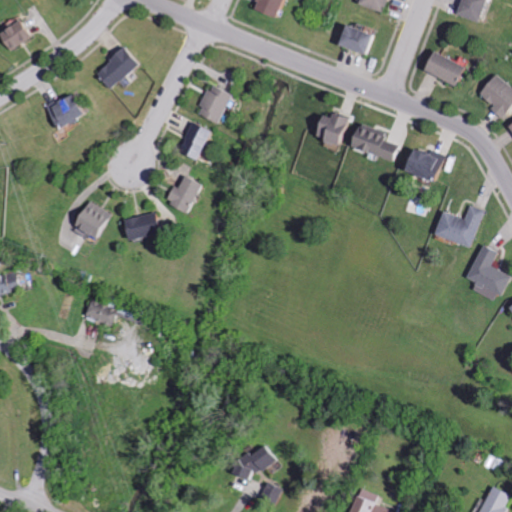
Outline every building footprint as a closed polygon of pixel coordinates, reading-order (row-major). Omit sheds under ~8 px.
[(293,16),(297,0),(267,0),(265,8),(293,16)] [(391,12),(395,0),(369,0),(368,4),(391,12)] [(486,23),(495,0),(468,0),(463,13),(486,23)] [(14,50),(42,38),(33,19),(6,31),(14,50)] [(350,44),(378,55),(386,34),(357,23),(350,44)] [(104,68),(116,88),(150,66),(138,46),(104,68)] [(464,85),(473,65),(442,52),(434,72),(464,85)] [(511,113),(511,81),(503,73),(484,94),(509,117),(511,113)] [(229,123),(244,93),(222,82),(207,111),(229,123)] [(68,129),(98,114),(87,92),(68,102),(65,98),(55,104),(68,129)] [(323,134),(350,145),(362,118),(345,111),(343,117),(332,112),(323,134)] [(208,159),(223,131),(204,120),(189,148),(208,159)] [(402,160),(407,146),(389,140),(392,131),(365,123),(358,146),(402,160)] [(446,179),(453,155),(426,148),(424,158),(422,157),(418,172),(446,179)] [(183,185),(176,202),(202,213),(214,182),(195,174),(189,187),(183,185)] [(108,239),(122,216),(98,200),(79,229),(89,236),(93,229),(108,239)] [(491,211),(477,205),(472,219),(451,211),(443,235),(478,248),(491,211)] [(171,233),(167,212),(135,218),(139,240),(171,233)] [(511,282),(511,272),(499,266),(506,251),(492,244),(474,278),(483,282),(479,290),(502,302),(511,282)] [(0,296),(18,293),(16,286),(25,285),(22,271),(0,276),(0,296)] [(94,316),(121,326),(125,315),(153,326),(156,318),(101,298),(94,316)] [(285,487),(270,482),(264,501),(279,506),(285,487)] [(489,511),(511,511),(511,490),(502,485),(489,511)] [(358,511),(396,511),(397,510),(381,503),(383,496),(369,489),(358,511)]
